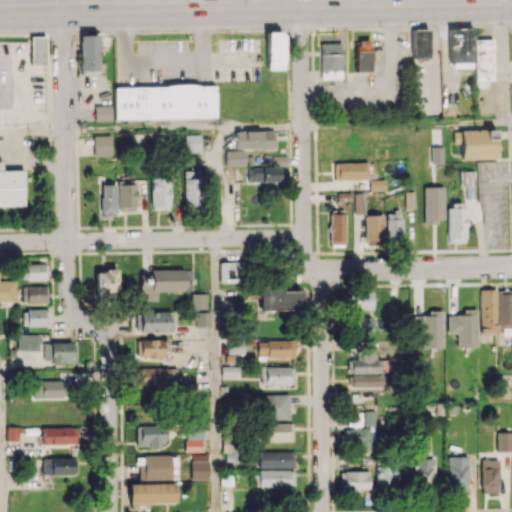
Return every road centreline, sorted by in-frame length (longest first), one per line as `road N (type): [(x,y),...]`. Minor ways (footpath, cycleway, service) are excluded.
road 1 (secondary): [(511,7),(0,15)]
road 2 (residential): [(63,15),(67,294),(110,350),(110,511)]
road 3 (residential): [(303,236),(0,241)]
road 4 (residential): [(300,10),(305,265)]
road 5 (residential): [(322,271),(322,511)]
road 6 (residential): [(511,265),(322,271)]
